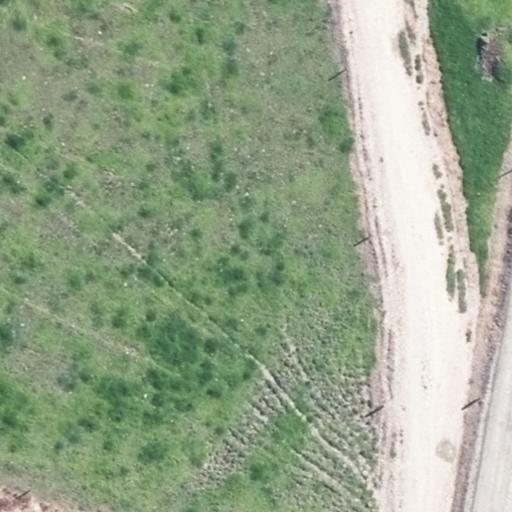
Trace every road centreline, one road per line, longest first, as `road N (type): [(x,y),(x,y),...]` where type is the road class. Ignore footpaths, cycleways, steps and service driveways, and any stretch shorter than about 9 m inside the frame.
road 1 (track): [(440,511),(419,207),(387,0)]
road 2 (track): [(511,345),(462,511)]
